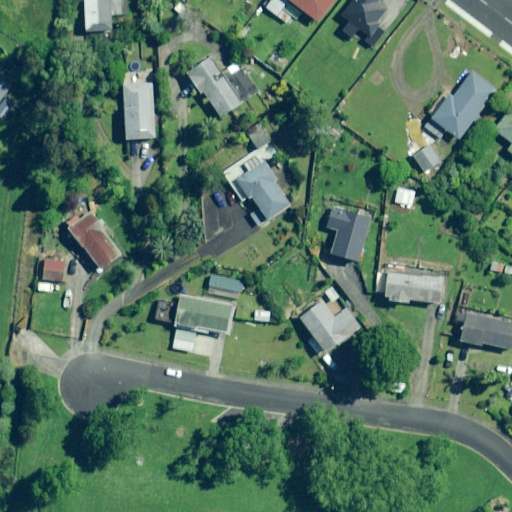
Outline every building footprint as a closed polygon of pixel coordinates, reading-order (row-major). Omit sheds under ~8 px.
[(111,30),(109,0),(84,0),(86,31),(111,30)] [(269,0),(264,7),(283,20),(293,8),(282,0),(269,0)] [(335,0),(288,0),(318,22),(335,0)] [(388,7),(379,0),(354,0),(342,16),(350,22),(343,31),(351,37),(358,28),(368,36),(364,40),(372,47),(385,32),(375,24),(388,7)] [(239,104),(209,58),(187,73),(200,94),(204,92),(220,117),(239,104)] [(496,90),(472,72),(453,98),(449,95),(431,119),(459,140),(496,90)] [(155,138),(153,84),(123,85),(125,139),(155,138)] [(511,105),(494,131),(511,143),(507,151),(511,154),(511,105)] [(273,138),(262,124),(247,136),(259,150),(273,138)] [(441,161),(429,145),(413,156),(424,173),(441,161)] [(277,180),(259,154),(244,164),(248,171),(230,183),(243,201),(251,196),(268,220),(290,205),(274,182),(277,180)] [(370,217),(332,206),(326,228),(337,231),(330,254),(357,262),(370,217)] [(98,222),(90,212),(68,229),(100,270),(123,253),(98,222)] [(64,263),(45,260),(42,282),(62,284),(64,263)] [(503,263),(490,263),(490,274),(503,275),(503,263)] [(443,277),(388,271),(384,300),(408,303),(409,299),(440,303),(443,277)] [(242,279),(211,273),(208,287),(239,293),(242,279)] [(231,305),(179,296),(175,324),(227,332),(231,305)] [(333,318),(321,302),(300,318),(315,340),(309,344),(318,357),(360,327),(346,308),(333,318)] [(270,312),(255,310),(254,320),(269,322),(270,312)] [(511,349),(511,323),(467,312),(460,340),(481,346),(482,343),(511,350),(511,349)] [(164,332),(152,330),(149,345),(161,347),(164,332)] [(270,359),(256,355),(254,364),(268,368),(270,359)]
